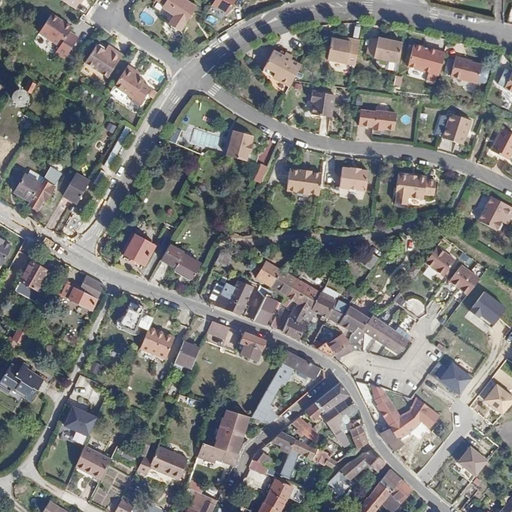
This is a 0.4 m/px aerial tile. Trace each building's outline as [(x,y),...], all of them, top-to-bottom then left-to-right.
[(168,0),(169,1),(168,3),(181,11),(175,19),(177,21),(178,24),(182,27),(184,25),(186,26),(202,2),(199,0),(168,0)] [(216,0),(214,4),(231,13),(238,0),(216,0)] [(215,25),(222,13),(217,11),(211,22),(215,25)] [(53,12),(41,31),(61,45),(57,51),(66,57),(80,36),(71,31),(75,25),(53,12)] [(224,15),(222,13),(215,25),(218,26),(224,15)] [(377,39),(371,37),(367,53),(373,55),(372,57),(398,63),(403,43),(378,36),(377,39)] [(356,66),(361,41),(351,39),(351,43),(342,40),(332,39),(327,60),(356,66)] [(408,65),(440,74),(446,52),(414,43),(408,65)] [(122,56),(112,50),(109,55),(104,51),(103,49),(99,46),(94,48),(84,63),(108,79),(122,56)] [(261,72),(289,87),(292,81),(300,66),(290,61),(291,57),(285,54),(283,57),(273,51),(261,72)] [(467,57),(458,55),(453,74),(481,81),(485,62),(467,58),(467,57)] [(136,70),(128,65),(114,86),(134,99),(131,102),(139,107),(151,89),(144,84),(145,82),(138,77),(133,74),(136,70)] [(37,83),(29,79),(23,89),(31,93),(37,83)] [(102,97),(98,95),(96,94),(93,98),(99,102),(102,97)] [(334,97),(311,94),(310,103),(312,105),(311,117),(331,119),(334,97)] [(472,120),(451,112),(442,137),(462,144),(467,129),(469,129),(472,120)] [(375,116),(360,115),(358,131),(372,132),(372,134),(384,135),(384,133),(396,135),(398,118),(375,115),(375,116)] [(511,151),(511,134),(502,129),(490,151),(508,160),(511,151)] [(230,139),(228,145),(230,149),(228,156),(247,161),(248,162),(254,144),(253,143),(255,136),(235,130),(233,138),(230,139)] [(269,167),(262,164),(254,180),(261,183),(263,180),(269,167)] [(351,167),(342,166),(340,186),(367,190),(370,170),(361,168),(361,167),(351,165),(351,167)] [(30,201),(28,205),(37,209),(43,198),(47,200),(61,176),(49,169),(40,184),(30,201)] [(286,191),(320,195),(322,174),(312,172),(312,170),(300,169),(300,170),(290,169),(286,191)] [(426,175),(398,172),(394,193),(397,194),(395,202),(407,203),(408,196),(423,198),(424,193),(433,194),(435,180),(426,178),(426,175)] [(63,195),(78,203),(90,182),(76,174),(63,195)] [(15,192),(19,195),(29,177),(25,175),(15,192)] [(19,195),(30,201),(40,184),(29,177),(19,195)] [(505,215),(511,217),(511,214),(511,205),(493,196),(480,219),(497,229),(502,228),(504,224),(502,220),(505,215)] [(134,235),(155,247),(162,235),(141,222),(134,235)] [(145,265),(155,247),(134,235),(124,253),(145,265)] [(11,248),(7,246),(0,257),(0,266),(1,267),(11,248)] [(174,267),(182,253),(169,246),(161,260),(174,267)] [(458,259),(439,246),(427,263),(447,276),(458,259)] [(235,253),(229,250),(221,253),(216,263),(227,269),(235,253)] [(174,267),(173,268),(191,278),(200,262),(182,253),(174,267)] [(372,271),(381,260),(375,255),(366,267),(372,271)] [(18,282),(40,294),(44,287),(40,284),(47,272),(30,263),(18,282)] [(286,295),(296,279),(284,271),(266,264),(258,278),(286,295)] [(481,278),(463,265),(450,281),(469,295),(481,278)] [(103,287),(86,277),(79,289),(67,282),(61,295),(91,311),(103,287)] [(312,310),(321,294),(296,279),(286,295),(300,304),(290,318),(300,324),(302,321),(310,309),(312,310)] [(263,301),(264,295),(259,292),(262,285),(251,281),(249,286),(236,281),(233,288),(228,299),(244,305),(250,292),(258,296),(263,301)] [(217,284),(208,304),(240,316),(244,305),(228,299),(233,288),(223,284),(222,286),(217,284)] [(253,321),(265,326),(276,301),(270,298),(272,292),(266,290),(264,295),(263,301),(253,321)] [(508,307),(484,290),(469,311),(481,319),(484,314),(497,324),(508,307)] [(344,317),(349,308),(335,300),(334,302),(321,294),(312,310),(315,312),(326,319),(331,310),(344,317)] [(419,315),(426,307),(413,297),(407,305),(419,315)] [(148,331),(152,320),(145,317),(146,314),(141,312),(142,308),(137,305),(135,307),(130,304),(118,324),(118,327),(132,335),(137,328),(138,329),(136,331),(141,334),(142,332),(146,334),(148,331)] [(360,333),(369,320),(349,308),(344,317),(331,310),(326,319),(354,334),(357,331),(360,333)] [(313,317),(315,312),(312,310),(310,309),(302,321),(308,325),(313,317)] [(279,327),(284,317),(277,314),(272,324),(279,327)] [(317,321),(313,317),(308,325),(313,327),(317,321)] [(304,326),(300,324),(290,318),(282,332),(297,340),(304,326)] [(407,343),(371,319),(369,320),(360,333),(380,344),(398,357),(407,343)] [(228,328),(212,322),(207,333),(224,339),(228,328)] [(8,338),(3,348),(11,352),(16,343),(21,345),(27,333),(16,327),(10,339),(8,338)] [(158,335),(148,331),(146,334),(139,352),(164,364),(172,344),(157,337),(158,335)] [(257,362),(265,341),(243,333),(237,346),(243,348),(240,356),(257,362)] [(173,341),(158,335),(157,337),(172,344),(173,341)] [(327,344),(334,355),(343,350),(348,346),(341,336),(327,344)] [(200,349),(183,342),(174,364),(191,371),(200,349)] [(283,360),(287,352),(277,346),(273,354),(283,360)] [(31,356),(28,354),(22,351),(20,356),(29,360),(31,356)] [(268,424),(278,417),(270,410),(269,405),(290,367),(313,379),(319,368),(287,352),(283,360),(252,418),(268,424)] [(84,368),(94,373),(97,365),(88,360),(84,368)] [(474,376),(453,362),(441,380),(462,394),(474,376)] [(9,388),(29,400),(41,380),(25,369),(27,366),(22,363),(20,366),(14,363),(12,366),(10,364),(0,380),(0,390),(6,394),(9,388)] [(73,393),(87,399),(95,381),(81,375),(73,393)] [(333,405),(348,395),(340,384),(314,405),(321,414),(328,408),(333,405)] [(166,397),(174,400),(179,389),(171,385),(166,397)] [(511,405),(511,395),(498,385),(486,400),(505,415),(511,405)] [(430,430),(440,419),(415,401),(413,404),(407,415),(399,417),(384,391),(371,386),(375,401),(378,404),(376,406),(391,429),(382,433),(381,433),(387,442),(395,452),(412,442),(409,437),(420,427),(422,423),(430,430)] [(109,391),(106,397),(116,402),(119,396),(109,391)] [(347,415),(358,409),(357,406),(348,395),(333,405),(341,417),(339,419),(341,422),(342,421),(345,420),(347,415)] [(321,414),(314,405),(305,413),(316,426),(324,419),(328,423),(331,429),(338,424),(328,408),(321,414)] [(339,423),(341,422),(339,419),(341,417),(333,405),(328,408),(338,424),(339,423)] [(98,417),(73,407),(65,426),(91,436),(98,417)] [(215,407),(200,443),(206,445),(221,409),(215,407)] [(234,454),(236,454),(248,418),(227,411),(224,419),(223,418),(218,430),(216,428),(212,437),(216,438),(213,447),(234,454)] [(298,441),(310,445),(317,432),(314,430),(300,417),(294,422),(300,427),(299,428),(305,434),(298,441)] [(349,430),(358,450),(367,444),(360,417),(358,418),(360,424),(354,427),(349,430)] [(360,424),(358,418),(351,422),(354,427),(360,424)] [(341,428),(339,423),(338,424),(331,429),(339,442),(343,448),(350,442),(341,428)] [(281,433),(271,442),(279,445),(290,450),(295,439),(281,433)] [(325,465),(331,469),(337,464),(329,458),(331,455),(320,450),(310,445),(298,441),(295,439),(290,450),(286,457),(284,463),(282,468),(279,476),(289,480),(300,454),(324,467),(325,465)] [(320,450),(331,455),(338,448),(338,447),(328,439),(320,450)] [(216,459),(230,464),(234,454),(213,447),(206,445),(200,443),(195,456),(215,462),(216,459)] [(491,459),(473,445),(461,462),(479,476),(491,459)] [(329,458),(337,464),(346,458),(338,448),(331,455),(329,458)] [(142,456),(136,468),(145,473),(147,469),(162,477),(163,475),(177,481),(185,463),(155,449),(150,460),(142,456)] [(367,465),(376,474),(384,465),(372,450),(360,456),(346,466),(339,472),(350,482),(356,474),(367,465)] [(107,463),(82,451),(73,470),(83,474),(84,472),(100,479),(107,463)] [(254,456),(251,461),(260,463),(265,456),(260,451),(254,456)] [(390,491),(399,481),(388,471),(380,482),(390,491)] [(83,474),(98,482),(100,479),(84,472),(83,474)] [(350,482),(339,472),(329,482),(334,487),(341,479),(347,485),(350,482)] [(176,483),(177,481),(163,475),(162,477),(176,483)] [(203,492),(206,484),(191,480),(188,488),(203,492)] [(388,511),(394,511),(411,491),(399,481),(390,491),(380,505),(388,511)] [(263,503),(278,511),(286,496),(299,502),(304,495),(274,482),(263,503)] [(376,509),(380,505),(390,491),(380,482),(366,500),(376,509)] [(470,484),(463,493),(470,499),(477,490),(470,484)] [(184,487),(181,492),(190,497),(192,494),(195,495),(196,493),(184,487)] [(210,511),(215,502),(196,493),(195,495),(189,510),(188,510),(186,511),(210,511)] [(511,511),(511,499),(509,502),(501,511),(511,511)] [(373,511),(376,509),(366,500),(357,511),(373,511)] [(119,503),(115,511),(129,511),(133,505),(127,502),(126,506),(119,503)] [(66,511),(51,503),(45,511),(66,511)] [(278,511),(263,503),(257,511),(278,511)]
